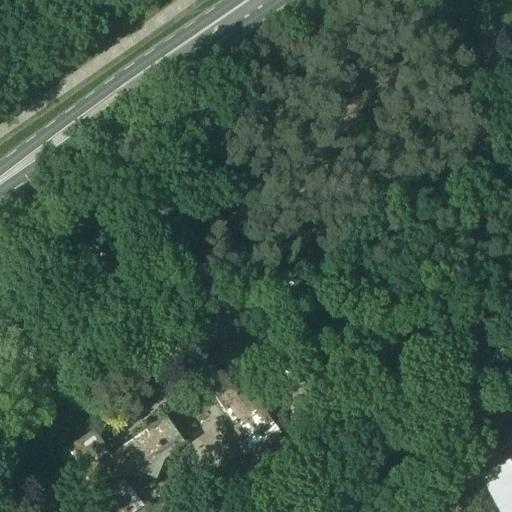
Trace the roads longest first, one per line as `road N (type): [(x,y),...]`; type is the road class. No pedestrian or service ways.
road 1 (primary): [(0,186),(145,92),(165,62)]
road 2 (primary): [(165,62),(128,74),(0,175)]
